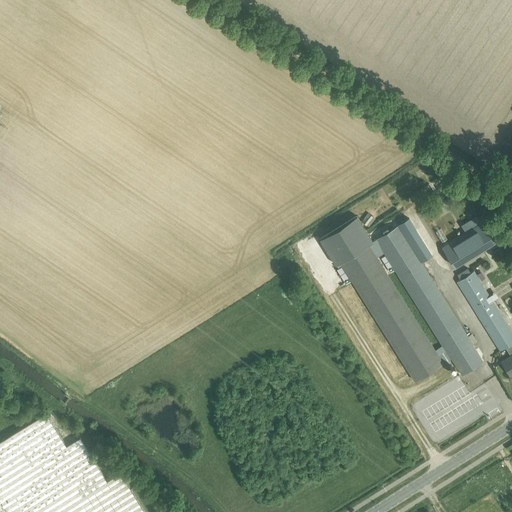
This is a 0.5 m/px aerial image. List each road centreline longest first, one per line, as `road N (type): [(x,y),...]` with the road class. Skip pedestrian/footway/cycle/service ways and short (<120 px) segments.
road 1 (track): [(511,200),(206,0)]
road 2 (tertiary): [(375,511),(511,426)]
